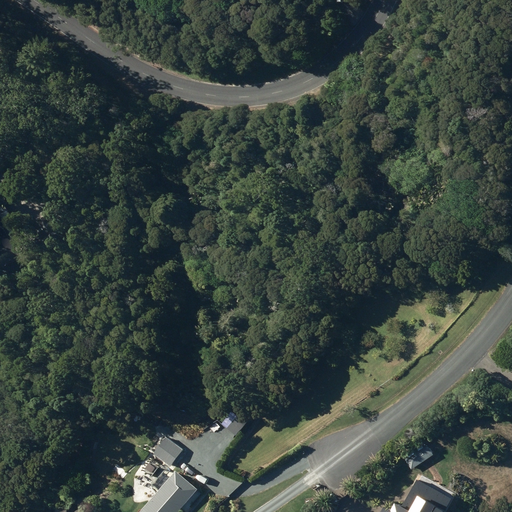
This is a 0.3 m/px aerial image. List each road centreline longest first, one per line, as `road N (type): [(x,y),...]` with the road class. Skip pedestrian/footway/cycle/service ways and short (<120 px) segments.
road 1 (residential): [(27,0),(130,68),(221,97),(271,93),(314,77),(344,57),(384,0)]
road 2 (residential): [(511,302),(445,378),(343,456)]
